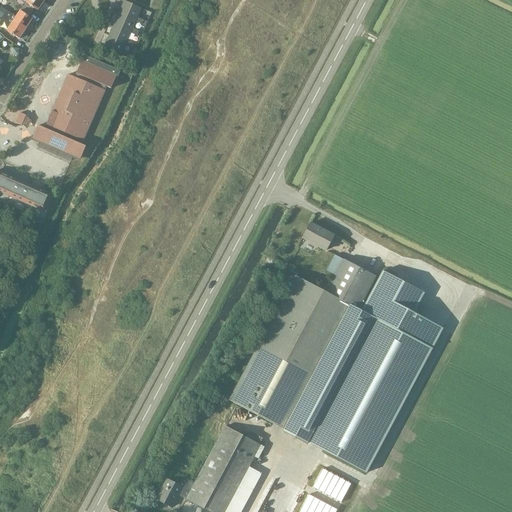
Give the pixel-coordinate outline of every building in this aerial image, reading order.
[(45,1),(43,0),(27,0),(26,3),(23,7),(31,13),(34,9),(38,11),(45,1)] [(136,20),(135,22),(142,25),(143,21),(137,18),(141,9),(124,1),(119,13),(136,20)] [(31,13),(23,7),(21,11),(20,11),(16,17),(12,15),(10,19),(26,29),(32,19),(29,17),(31,13)] [(10,19),(12,15),(6,11),(0,20),(0,21),(9,28),(6,31),(19,39),(26,29),(10,19)] [(114,24),(131,31),(130,33),(137,36),(138,32),(132,29),(135,22),(136,20),(119,13),(114,24)] [(109,35),(126,42),(125,44),(132,47),(133,45),(133,43),(127,40),(130,33),(131,31),(114,24),(109,35)] [(122,51),(125,44),(126,42),(109,35),(105,46),(120,53),(120,55),(127,58),(128,54),(122,51)] [(104,90),(106,86),(112,89),(119,72),(84,57),(77,74),(75,78),(68,75),(46,125),(47,126),(46,129),(37,126),(32,139),(39,142),(37,146),(71,160),(73,156),(79,159),(85,146),(80,144),(81,140),(83,141),(105,91),(104,90)] [(20,113),(16,123),(21,126),(26,116),(20,113)] [(0,191),(44,211),(51,195),(0,172),(0,191)] [(311,223),(302,238),(326,251),(334,236),(311,223)] [(257,348),(229,401),(283,430),(282,432),(283,432),(284,430),(306,442),(305,444),(306,444),(307,442),(366,474),(429,356),(430,356),(429,355),(443,329),(414,313),(416,289),(383,271),(363,309),(360,307),(376,277),(343,260),(325,292),(295,276),(257,348)] [(172,507),(178,496),(185,500),(208,511),(240,511),(261,474),(248,467),(254,457),(258,459),(264,447),(225,426),(194,483),(186,479),(181,487),(167,480),(156,500),(172,507)]
